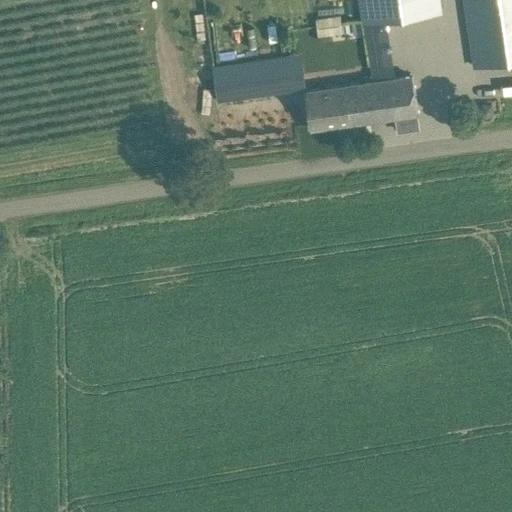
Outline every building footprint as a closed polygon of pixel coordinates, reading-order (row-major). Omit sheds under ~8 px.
[(441,0),(359,0),(362,20),(443,8),(441,0)] [(511,0),(465,0),(475,65),(511,59),(511,0)] [(215,37),(234,37),(234,23),(224,23),(223,11),(214,11),(215,37)] [(339,14),(315,18),(317,34),(342,31),(339,14)] [(212,66),(217,99),(277,91),(272,58),(212,66)] [(312,127),(418,112),(413,74),(306,89),(312,127)] [(493,112),(491,103),(482,103),(479,111),(486,116),(493,112)]
